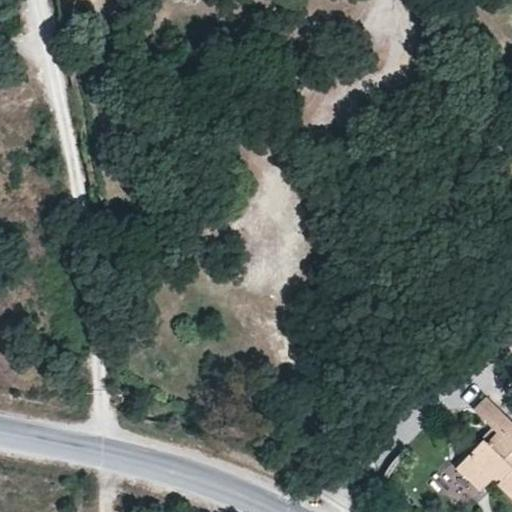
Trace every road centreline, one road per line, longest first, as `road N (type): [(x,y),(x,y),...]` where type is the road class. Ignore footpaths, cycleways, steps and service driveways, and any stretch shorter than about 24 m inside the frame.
road 1 (track): [(43,0),(82,213),(109,511)]
road 2 (tertiary): [(287,511),(214,481),(0,436)]
